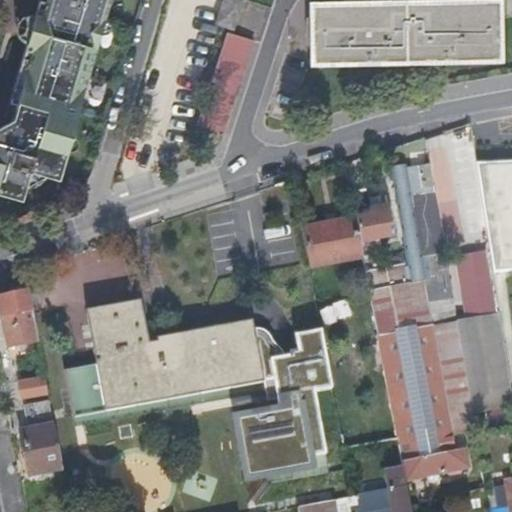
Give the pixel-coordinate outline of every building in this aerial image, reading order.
[(58,176),(110,0),(39,0),(6,114),(13,116),(8,129),(0,126),(0,188),(21,195),(27,175),(38,169),(58,176)] [(233,31),(244,2),(238,0),(222,0),(213,23),(233,31)] [(348,53),(348,58),(385,57),(385,52),(424,51),(424,56),(462,55),(462,51),(480,50),(480,55),(497,54),(495,0),(447,0),(448,3),(435,3),(434,0),(378,0),(372,0),(372,5),(359,5),(359,0),(311,1),(313,59),(329,58),(329,53),(348,53)] [(226,30),(197,122),(223,131),(254,38),(226,30)] [(511,159),(476,161),(488,252),(491,272),(511,269),(511,159)] [(397,437),(405,478),(468,465),(464,447),(455,448),(452,432),(462,430),(475,427),(473,412),(456,321),(434,189),(432,183),(429,162),(393,168),(413,279),(410,280),(412,293),(404,305),(373,310),(397,437)] [(362,255),(365,269),(406,260),(405,255),(383,259),(378,236),(393,233),(387,204),(370,207),(367,188),(350,191),(354,215),(362,255)] [(301,226),(309,266),(362,255),(354,215),(301,226)] [(511,393),(491,272),(488,252),(455,258),(465,319),(456,321),(473,412),(511,404),(511,393)] [(365,269),(373,310),(404,305),(412,293),(410,280),(406,260),(365,269)] [(38,340),(29,290),(0,295),(0,311),(7,346),(38,340)] [(158,401),(264,381),(265,381),(265,384),(266,389),(270,389),(273,388),(277,387),(277,390),(277,392),(278,395),(280,408),(240,416),(251,474),(272,470),(270,459),(289,455),(291,466),(295,466),(296,463),(299,462),(300,462),(300,464),(302,464),(305,464),(308,463),(312,462),(312,461),(312,459),(311,456),(311,453),(326,450),(314,388),(333,384),(321,328),(311,330),(311,331),(312,331),(311,332),(308,332),(305,333),(301,334),(298,334),(297,335),(296,332),(294,332),(294,333),(294,336),(295,338),(296,346),(297,347),(297,349),(296,349),(293,349),(293,350),(290,350),(290,351),(289,351),(289,352),(290,357),(291,358),(290,358),(284,359),(284,360),(282,360),(282,358),(281,357),(280,354),(279,352),(275,347),(273,345),(272,344),(271,343),(269,341),(267,336),(265,334),(264,333),(263,332),(260,332),(258,332),(257,333),(257,334),(256,333),(256,331),(255,330),(254,329),(253,321),(148,341),(142,303),(95,312),(104,362),(66,370),(75,416),(158,401)] [(2,373),(6,392),(15,390),(12,371),(2,373)] [(45,376),(17,377),(18,398),(46,396),(45,376)] [(17,400),(15,390),(7,393),(8,401),(17,400)] [(53,422),(51,408),(29,412),(32,426),(53,422)] [(28,473),(62,467),(54,426),(20,432),(28,473)] [(455,448),(464,447),(465,446),(462,430),(452,432),(455,448)] [(511,511),(511,476),(503,478),(509,511),(511,511)] [(381,509),(381,511),(411,511),(406,484),(388,488),(391,507),(381,509)] [(301,504),(303,511),(338,511),(339,511),(360,508),(358,494),(354,494),(301,504)]
